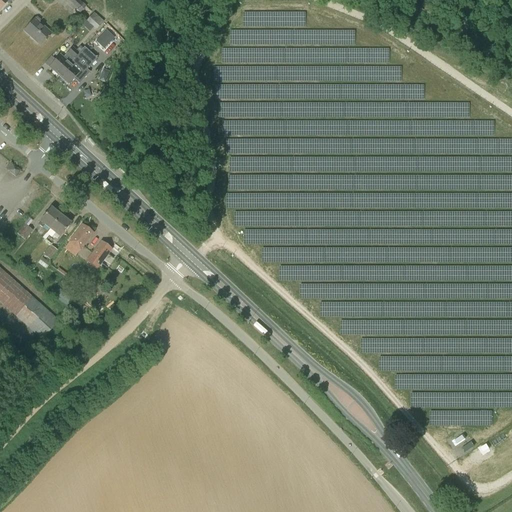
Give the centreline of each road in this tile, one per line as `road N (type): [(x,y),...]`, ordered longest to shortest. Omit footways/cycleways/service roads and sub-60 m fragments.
road 1 (track): [(511,477),(488,490),(470,485),(372,374),(225,243),(208,243),(190,257)]
road 2 (primary): [(437,511),(349,406),(190,257)]
road 3 (unclassified): [(405,511),(288,382),(170,277)]
road 4 (track): [(239,9),(206,76),(224,162),(220,209),(238,242),(233,250)]
road 5 (unclassified): [(0,445),(120,339),(170,277)]
road 6 (primary): [(190,257),(58,136)]
road 7 (unclassified): [(170,277),(38,161)]
